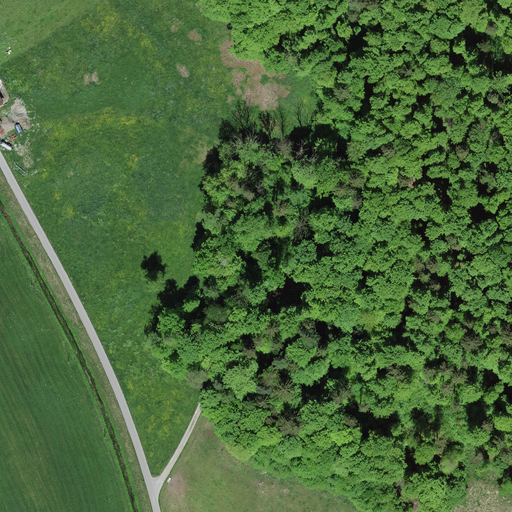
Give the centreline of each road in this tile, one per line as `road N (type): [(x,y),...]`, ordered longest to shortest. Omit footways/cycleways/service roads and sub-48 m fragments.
road 1 (track): [(158,492),(215,371),(260,302),(511,96)]
road 2 (unclassified): [(0,148),(101,335),(147,443),(162,511)]
